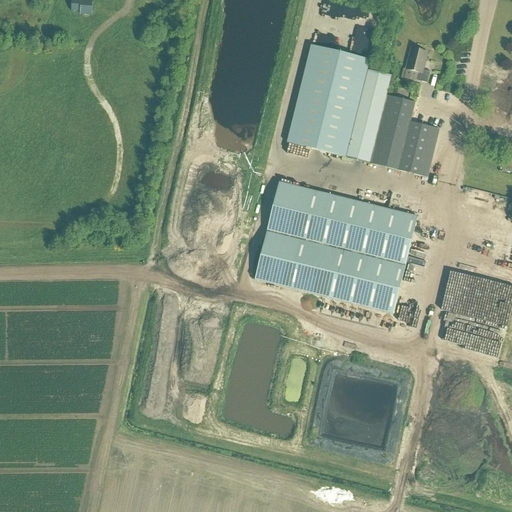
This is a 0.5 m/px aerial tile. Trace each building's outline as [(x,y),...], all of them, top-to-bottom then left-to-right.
[(83,12),(83,15),(91,15),(92,1),(74,0),(71,0),(71,12),(83,12)] [(326,13),(324,19),(334,22),(336,16),(326,13)] [(288,144),(370,164),(429,178),(440,130),(411,124),(416,103),(386,96),(391,77),(368,72),(371,61),(311,47),(288,144)] [(428,84),(431,72),(424,71),(428,54),(411,49),(406,70),(418,74),(416,81),(428,84)] [(258,283),(394,315),(418,218),(281,185),(258,283)] [(501,362),(506,363),(510,348),(505,347),(501,362)]
